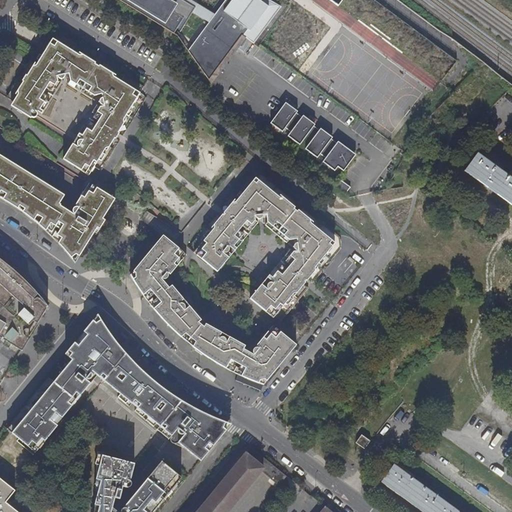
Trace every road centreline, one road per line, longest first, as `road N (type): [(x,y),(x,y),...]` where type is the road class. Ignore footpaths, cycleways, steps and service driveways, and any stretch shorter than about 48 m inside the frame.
road 1 (residential): [(0,228),(102,296),(249,420)]
road 2 (residential): [(368,203),(385,234),(382,257),(249,420)]
road 3 (residential): [(33,0),(206,109)]
road 4 (residential): [(249,420),(369,511)]
road 5 (residential): [(168,511),(249,420)]
